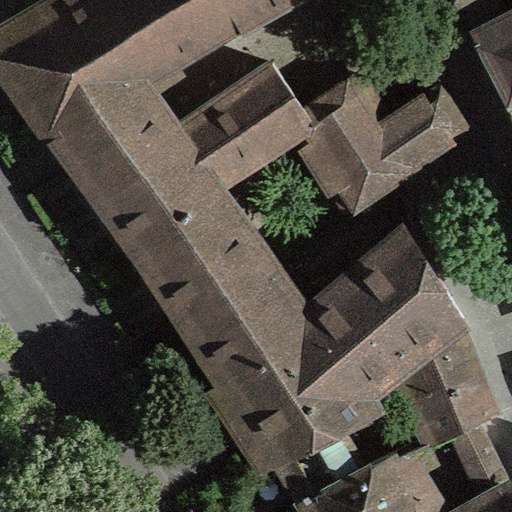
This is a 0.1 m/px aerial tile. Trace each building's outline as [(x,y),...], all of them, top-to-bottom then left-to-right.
[(185,73),(175,57),(270,0),(65,0),(0,39),(0,62),(53,134),(137,247),(221,183),(299,131),(315,120),(304,106),(272,61),(180,124),(154,91),(185,73)] [(457,0),(466,19),(493,0),(457,0)] [(511,14),(485,28),(485,30),(511,83),(511,98),(510,99),(511,105),(511,14)] [(299,131),(345,204),(414,163),(468,125),(441,82),(387,118),(357,72),(304,106),(315,120),(299,131)] [(221,183),(137,247),(181,317),(219,377),(307,304),(221,183)] [(459,318),(463,315),(442,281),(405,222),(307,304),(369,389),(396,367),(413,400),(481,371),(459,318)] [(307,304),(219,377),(272,459),(340,423),(377,404),(369,389),(307,304)] [(511,511),(511,490),(477,419),(498,411),(481,371),(413,400),(433,442),(454,431),(485,494),(453,511),(436,511),(397,448),(364,464),(340,423),(272,459),(300,499),(307,511),(511,511)]
